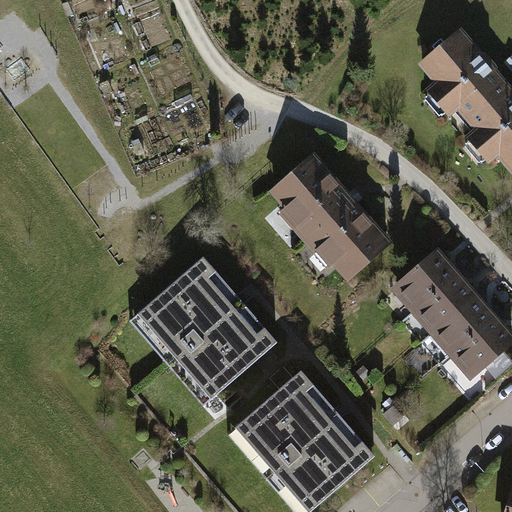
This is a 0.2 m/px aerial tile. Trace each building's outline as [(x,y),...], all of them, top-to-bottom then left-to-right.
[(511,88),(461,30),(418,66),(433,84),(424,92),(448,120),(456,113),(473,132),(464,139),(488,167),(497,160),(511,176),(511,88)] [(393,246),(313,155),(269,194),(283,211),(279,215),(328,271),(332,268),(347,286),(393,246)] [(511,344),(511,328),(440,246),(391,289),(471,380),(511,344)] [(244,298),(207,255),(128,323),(203,409),(282,342),(244,298)] [(340,411),(304,369),(227,434),(293,511),(310,511),(378,455),(340,411)]
